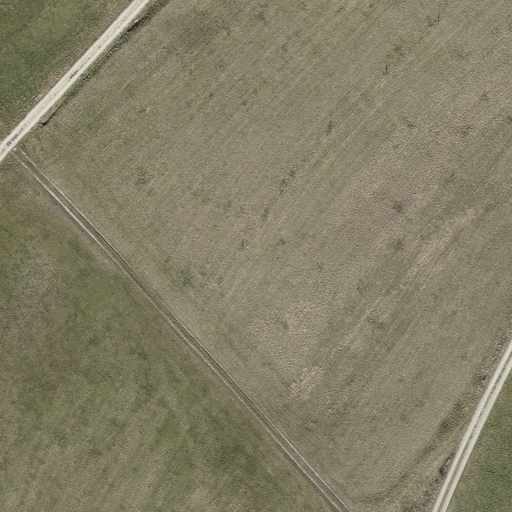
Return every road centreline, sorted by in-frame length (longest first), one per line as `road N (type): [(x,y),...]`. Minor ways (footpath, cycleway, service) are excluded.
road 1 (track): [(0,132),(347,511)]
road 2 (track): [(145,0),(0,155)]
road 3 (track): [(511,352),(438,511)]
